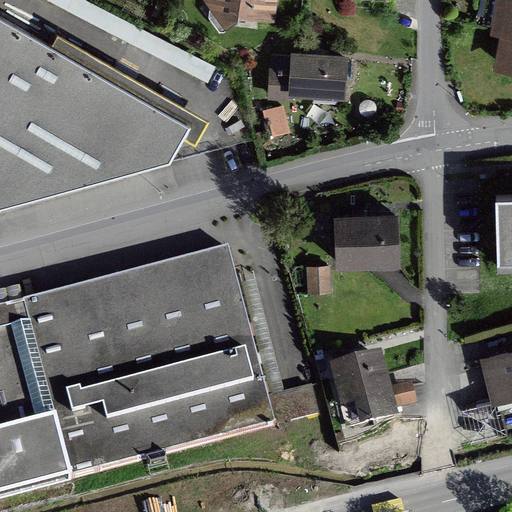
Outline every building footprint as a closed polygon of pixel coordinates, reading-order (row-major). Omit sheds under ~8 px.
[(206,0),(225,24),(239,13),(275,17),(277,0),(206,0)] [(511,0),(496,0),(490,30),(499,32),(493,66),(511,70),(511,0)] [(50,41),(0,12),(0,203),(171,158),(182,135),(196,142),(209,117),(57,30),(50,41)] [(348,51),(291,48),(290,66),(269,65),(267,97),(291,99),(291,93),(345,96),(348,51)] [(511,189),(496,190),(497,263),(511,263),(511,189)] [(398,209),(334,211),(336,265),(401,262),(398,209)] [(0,498),(276,426),(266,388),(228,246),(23,300),(20,287),(0,292),(0,498)] [(330,263),(307,264),(307,292),(331,292),(330,263)] [(511,345),(479,354),(490,399),(461,407),(470,443),(509,433),(507,427),(511,425),(511,345)] [(380,350),(329,364),(341,408),(354,405),(360,427),(398,417),(396,409),(417,403),(412,382),(390,388),(380,350)]
